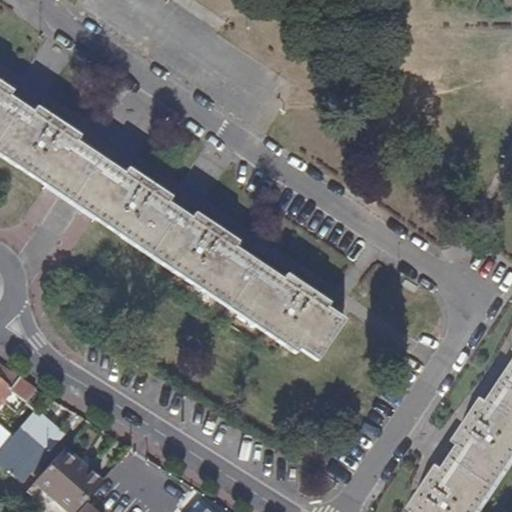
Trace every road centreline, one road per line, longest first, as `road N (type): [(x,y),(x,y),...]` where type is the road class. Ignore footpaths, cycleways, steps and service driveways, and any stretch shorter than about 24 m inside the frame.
road 1 (residential): [(47,0),(55,18),(486,300),(348,511)]
road 2 (residential): [(275,511),(44,360),(8,308)]
